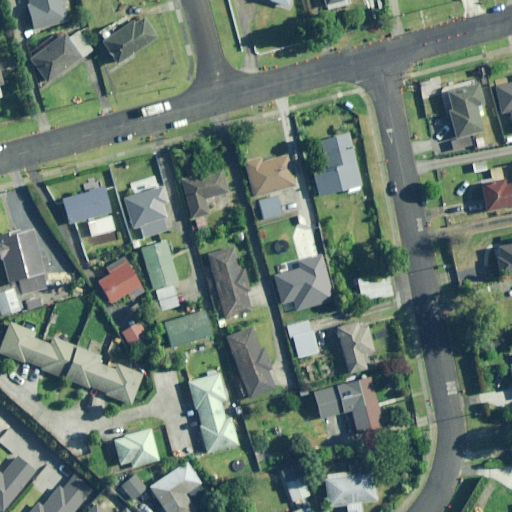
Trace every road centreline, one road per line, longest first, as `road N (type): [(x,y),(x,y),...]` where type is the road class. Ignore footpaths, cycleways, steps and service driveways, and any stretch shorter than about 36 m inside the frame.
road 1 (residential): [(376,56),(452,429),(440,486),(419,511)]
road 2 (unclassified): [(0,158),(219,98)]
road 3 (unclassified): [(219,98),(376,56)]
road 4 (unclassified): [(376,56),(511,20)]
